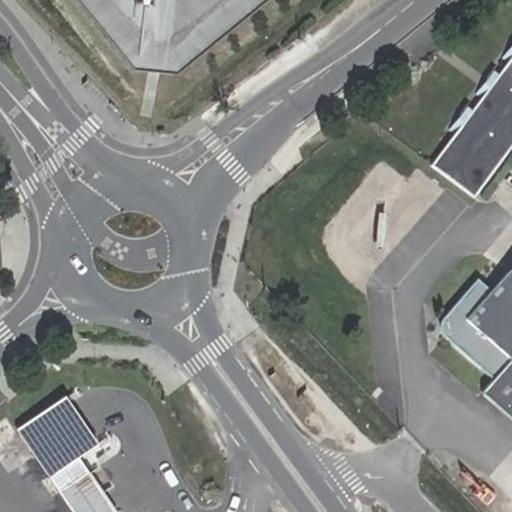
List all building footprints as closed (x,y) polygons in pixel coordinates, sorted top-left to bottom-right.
[(69,0),(129,72),(171,76),(264,0),(69,0)] [(511,58),(434,166),(455,181),(475,196),(511,145),(511,58)] [(474,364),(493,382),(483,394),(511,419),(511,267),(491,291),(475,278),(441,316),(452,326),(443,337),(474,364)] [(21,429),(53,476),(82,456),(97,446),(66,399),(21,429)] [(53,476),(77,511),(119,511),(120,511),(82,456),(53,476)]
